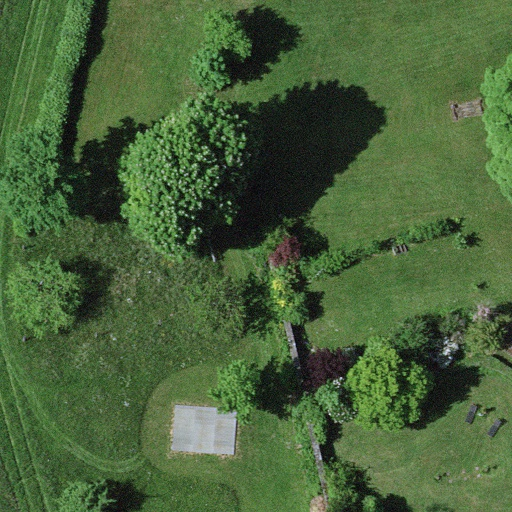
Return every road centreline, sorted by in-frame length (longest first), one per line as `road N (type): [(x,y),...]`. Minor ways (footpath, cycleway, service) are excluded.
road 1 (track): [(40,0),(0,161)]
road 2 (track): [(0,356),(50,511)]
